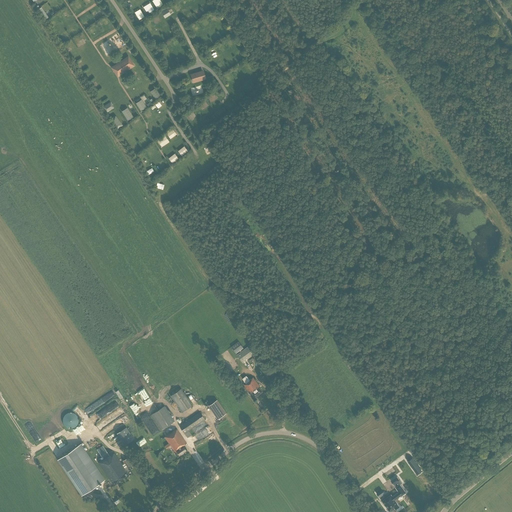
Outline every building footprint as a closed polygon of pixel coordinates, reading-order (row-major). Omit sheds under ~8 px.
[(42,7),(38,9),(45,19),(49,17),(42,7)] [(118,76),(133,66),(128,58),(113,68),(118,76)] [(250,75),(255,72),(249,64),(244,68),(250,75)] [(191,76),(193,82),(203,79),(202,72),(191,76)] [(158,139),(161,147),(170,143),(166,136),(158,139)] [(231,347),(236,353),(243,348),(238,341),(231,347)] [(237,355),(243,363),(254,355),(248,346),(237,355)] [(259,387),(260,386),(253,378),(250,380),(247,376),(243,379),(246,383),(244,385),(250,394),(251,393),(255,398),(263,392),(259,387)] [(193,405),(181,389),(171,396),(182,412),(193,405)] [(94,409),(115,395),(112,391),(93,403),(95,404),(92,406),(94,409)] [(127,401),(131,406),(136,401),(131,397),(127,401)] [(209,406),(218,419),(226,414),(217,400),(209,406)] [(164,406),(151,415),(161,430),(174,421),(164,406)] [(132,408),(137,418),(142,416),(139,410),(137,410),(135,407),(132,408)] [(78,419),(78,417),(77,416),(76,415),(75,414),(74,413),(72,412),(70,412),(69,412),(67,413),(66,414),(65,415),(64,416),(63,417),(63,419),(62,420),(63,422),(63,423),(64,425),(65,426),(66,427),(67,428),(69,428),(70,428),(72,428),(74,428),(75,427),(76,426),(77,425),(78,423),(78,422),(78,420),(78,419)] [(117,430),(128,422),(123,415),(120,412),(109,420),(111,423),(106,427),(110,432),(115,428),(117,430)] [(140,419),(153,435),(160,430),(147,413),(140,419)] [(200,413),(180,426),(187,438),(192,435),(189,430),(204,420),(200,413)] [(117,433),(124,445),(134,439),(126,427),(117,433)] [(205,435),(212,432),(210,428),(195,435),(197,440),(202,437),(201,435),(204,433),(205,435)] [(177,429),(165,437),(175,453),(177,452),(179,456),(187,451),(183,446),(187,443),(177,429)] [(104,480),(80,444),(58,459),(81,495),(104,480)] [(114,486),(130,476),(126,470),(132,466),(127,459),(123,461),(127,467),(124,469),(114,453),(110,456),(110,455),(109,456),(105,449),(99,453),(103,459),(98,463),(114,486)] [(413,458),(408,462),(417,475),(422,471),(413,458)] [(402,483),(400,480),(399,480),(397,476),(391,481),(396,488),(398,491),(391,495),(382,501),(389,511),(394,508),(396,510),(400,507),(397,504),(392,497),(399,492),(402,496),(406,493),(400,485),(402,483)]
